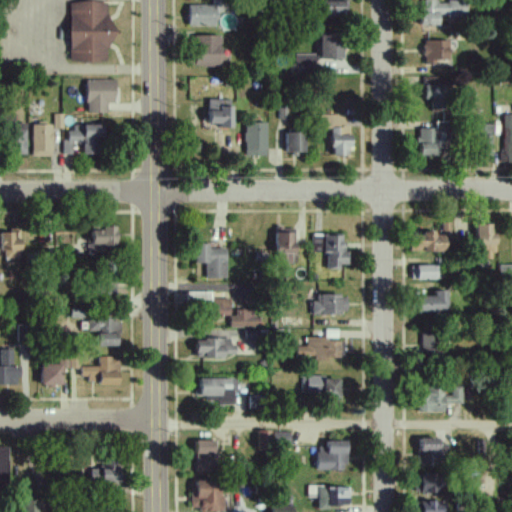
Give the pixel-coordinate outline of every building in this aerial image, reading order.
[(187,25),(215,26),(215,5),(220,5),(220,0),(212,0),(212,5),(187,4),(187,25)] [(345,17),(345,0),(321,0),(321,16),(345,17)] [(466,17),(466,1),(436,1),(436,0),(420,0),(420,25),(438,25),(438,17),(466,17)] [(68,1),(69,61),(109,61),(108,1),(68,1)] [(318,59),(341,60),(342,34),(318,34),(318,59)] [(219,35),(192,35),(194,66),(220,65),(219,35)] [(448,39),(422,40),(423,64),(435,64),(435,60),(448,60),(448,39)] [(294,54),(294,72),(314,73),(315,55),(294,54)] [(422,99),(429,100),(429,109),(446,109),(447,77),(423,77),(422,99)] [(84,112),(106,112),(106,103),(114,104),(114,79),(85,79),(84,112)] [(207,125),(231,126),(231,100),(207,99),(207,125)] [(511,162),(511,113),(502,114),(501,162),(511,162)] [(62,114),(53,114),(52,128),(62,128),(62,114)] [(330,154),(349,155),(349,134),(340,134),(340,125),(344,125),(344,115),(320,114),(319,127),(330,127),(330,154)] [(418,155),(438,155),(438,142),(447,142),(447,121),(435,121),(435,127),(417,128),(418,155)] [(265,122),(243,122),(244,156),(266,156),(265,122)] [(7,154),(26,154),(26,123),(7,123),(7,154)] [(31,157),(51,156),(51,124),(31,124),(31,157)] [(492,124),(477,124),(476,153),(491,154),(492,124)] [(82,154),(101,154),(101,125),(66,125),(66,140),(61,140),(61,154),(72,154),(72,144),(81,144),(82,154)] [(303,151),(304,132),(284,131),(284,151),(303,151)] [(409,251),(449,251),(449,222),(441,222),(440,233),(409,232),(409,251)] [(475,223),(475,258),(494,259),(494,223),(475,223)] [(115,244),(115,226),(101,226),(101,230),(90,230),(90,244),(115,244)] [(19,229),(0,230),(0,251),(4,251),(4,259),(20,258),(19,229)] [(275,263),(295,262),(293,229),(274,230),(275,263)] [(75,233),(63,233),(63,245),(74,245),(75,233)] [(347,264),(347,248),(341,248),(341,235),(311,235),(311,252),(326,252),(326,269),(339,269),(339,264),(347,264)] [(204,277),(225,278),(226,249),(208,249),(208,244),(194,244),(194,263),(204,263),(204,277)] [(86,246),(87,256),(103,255),(103,245),(86,246)] [(511,279),(511,263),(499,264),(499,280),(511,279)] [(410,279),(438,279),(438,265),(410,265),(410,279)] [(93,295),(114,296),(115,274),(93,273),(93,295)] [(416,296),(417,314),(447,313),(446,290),(433,290),(433,295),(416,296)] [(210,292),(187,292),(187,305),(206,305),(206,316),(229,315),(229,298),(210,298),(210,292)] [(312,314),(346,314),(346,294),(312,294),(312,314)] [(229,328),(257,327),(256,311),(228,311),(229,328)] [(119,321),(111,320),(111,316),(86,315),(86,331),(118,332),(119,321)] [(116,346),(116,332),(96,332),(96,346),(116,346)] [(420,353),(439,353),(439,332),(419,332),(420,353)] [(195,338),(194,356),(231,357),(232,339),(195,338)] [(295,346),(295,355),(312,355),(312,359),(338,359),(338,338),(305,339),(305,346),(295,346)] [(0,384),(17,384),(16,366),(11,366),(11,349),(0,349),(0,384)] [(117,385),(118,357),(97,356),(97,366),(80,366),(79,379),(97,379),(97,385),(117,385)] [(39,364),(40,385),(61,384),(60,368),(79,368),(78,357),(57,357),(57,363),(39,364)] [(338,376),(305,377),(305,398),(338,397),(338,376)] [(233,405),(233,378),(198,378),(198,398),(216,398),(216,405),(233,405)] [(417,412),(444,412),(444,404),(461,404),(461,385),(450,385),(450,395),(442,395),(442,385),(426,385),(426,395),(416,395),(417,412)] [(268,431),(257,430),(257,448),(268,448),(268,431)] [(288,432),(274,432),(274,447),(288,447),(288,432)] [(438,468),(438,438),(418,437),(416,468),(438,468)] [(213,440),(194,441),(195,471),(214,471),(213,440)] [(315,469),(345,470),(345,441),(325,440),(325,447),(316,447),(315,469)] [(118,483),(118,464),(89,464),(88,482),(118,483)] [(414,474),(415,493),(439,492),(439,473),(414,474)] [(221,511),(221,480),(191,480),(191,508),(197,508),(197,511),(221,511)] [(317,509),(337,509),(337,505),(347,505),(347,486),(316,487),(317,509)] [(37,511),(38,500),(22,499),(21,511),(37,511)] [(440,511),(440,501),(418,501),(418,511),(440,511)]
